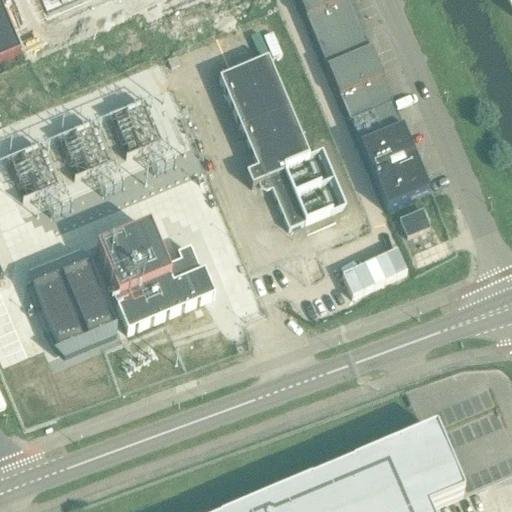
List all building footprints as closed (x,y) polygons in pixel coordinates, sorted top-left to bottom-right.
[(38,0),(46,20),(92,0),(159,0),(162,7),(179,0),(38,0)] [(344,0),(294,0),(386,216),(428,198),(428,197),(427,198),(409,155),(410,155),(381,86),(382,85),(370,55),(368,56),(357,28),(344,0)] [(0,12),(0,66),(19,59),(0,12)] [(239,134),(242,133),(259,174),(246,180),(251,193),(267,186),(288,236),(305,229),(304,228),(331,217),(267,64),(218,85),(239,134)] [(121,116),(139,157),(160,149),(142,107),(121,116)] [(70,138),(87,179),(108,170),(91,129),(70,138)] [(18,160),(36,201),(57,192),(39,151),(18,160)] [(399,224),(406,243),(430,233),(422,214),(399,224)] [(84,270),(61,280),(87,343),(111,333),(102,312),(93,291),(84,270)] [(55,282),(31,292),(40,313),(49,334),(58,355),(81,345),(55,282)] [(249,511),(434,511),(462,500),(434,434),(249,511)]
